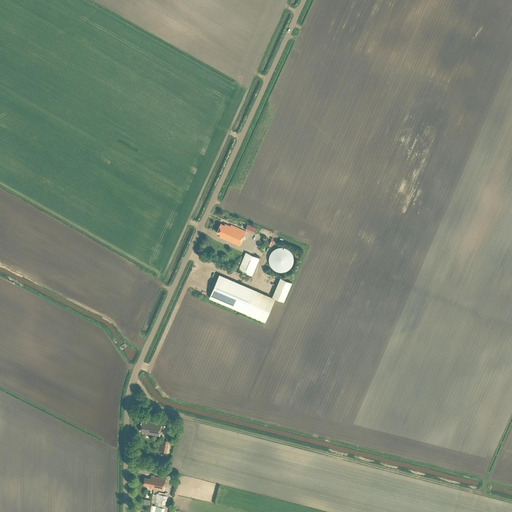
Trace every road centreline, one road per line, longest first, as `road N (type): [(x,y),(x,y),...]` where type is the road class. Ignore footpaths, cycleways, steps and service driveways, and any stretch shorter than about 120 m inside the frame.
road 1 (unclassified): [(125,511),(134,375),(303,0)]
road 2 (track): [(511,500),(128,400)]
